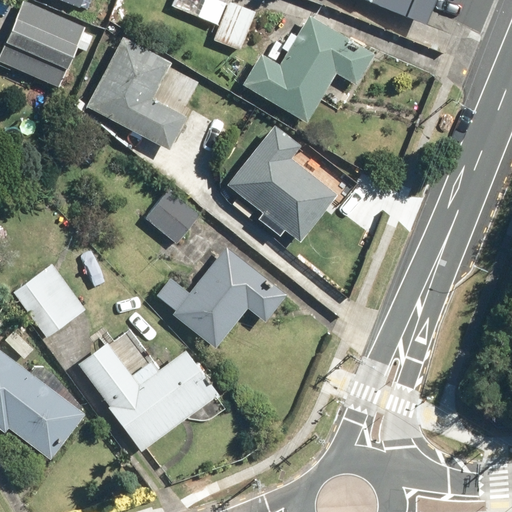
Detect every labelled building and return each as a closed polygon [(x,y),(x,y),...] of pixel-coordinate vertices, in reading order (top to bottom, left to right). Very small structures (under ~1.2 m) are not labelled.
[(88,25),(32,0),(26,0),(0,58),(61,85),(88,25)] [(87,0),(60,0),(84,9),(87,0)] [(172,0),(172,2),(219,22),(228,0),(172,0)] [(258,10),(232,0),(228,0),(219,22),(214,35),(243,47),(258,10)] [(412,0),(381,0),(408,11),(412,0)] [(262,49),(243,81),(308,121),(340,69),(358,80),(377,50),(312,11),(299,32),(293,29),(283,46),(290,50),(283,62),(262,49)] [(174,59),(129,34),(90,101),(172,148),(191,115),(154,94),(174,59)] [(278,120),(230,178),(267,209),(261,217),(281,234),(288,226),(303,239),(340,194),(292,154),(303,141),(278,120)] [(178,181),(144,217),(175,245),(208,210),(178,181)] [(229,242),(190,290),(172,275),(156,295),(220,347),(253,307),(269,320),(291,293),(229,242)] [(55,261),(16,288),(48,333),(86,306),(55,261)] [(109,339),(79,362),(146,449),(223,389),(189,344),(160,366),(155,359),(150,363),(129,335),(115,346),(109,339)] [(0,342),(0,425),(8,432),(12,426),(52,457),(88,411),(0,342)]
